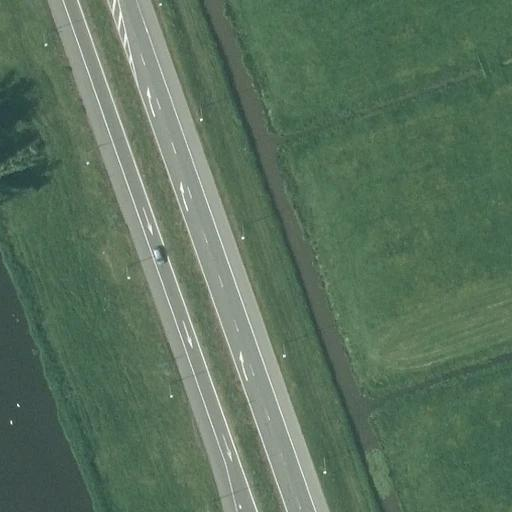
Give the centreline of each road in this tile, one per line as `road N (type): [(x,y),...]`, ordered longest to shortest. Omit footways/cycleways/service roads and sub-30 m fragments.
road 1 (motorway): [(71,0),(250,511)]
road 2 (motorway): [(300,511),(125,0)]
